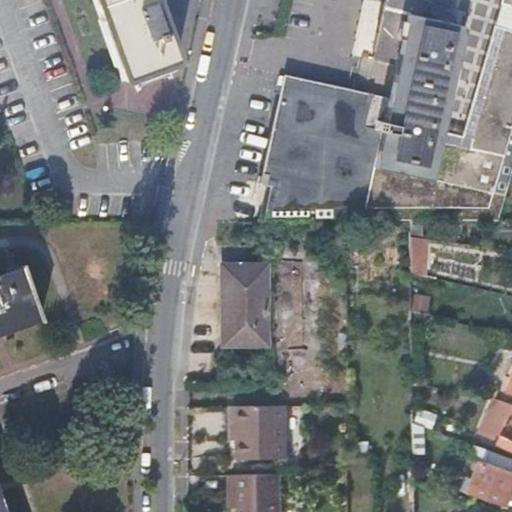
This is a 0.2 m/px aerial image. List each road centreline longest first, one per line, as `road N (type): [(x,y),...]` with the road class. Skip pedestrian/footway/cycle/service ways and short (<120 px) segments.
road 1 (residential): [(223,0),(157,333),(162,511)]
road 2 (unknown): [(180,192),(69,183),(55,167),(0,24)]
